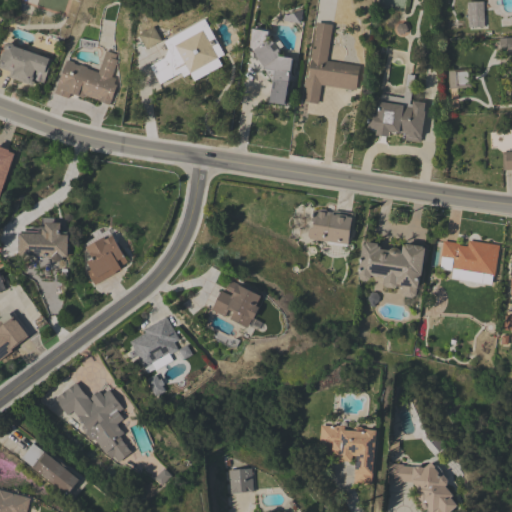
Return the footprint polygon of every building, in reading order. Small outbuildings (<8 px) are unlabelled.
[(467,1),(483,0),(483,26),(468,26),(467,1)] [(300,22),(281,20),(282,14),(286,14),(302,9),(300,22)] [(204,18),(224,54),(217,57),(221,65),(193,80),(189,73),(183,76),(180,72),(159,83),(149,65),(163,57),(167,48),(163,41),(204,18)] [(356,90),(321,84),(318,103),(301,100),(305,78),(307,78),(316,21),(332,24),(327,60),(360,65),(356,90)] [(161,40),(146,48),(138,34),(153,25),(161,40)] [(252,28),(268,30),(266,40),(272,40),(273,42),(269,46),(273,51),(277,48),(279,50),(278,55),(292,57),(290,72),(294,77),(287,83),(285,103),(269,101),(271,81),(262,68),(263,66),(252,51),(249,50),(252,28)] [(511,37),(511,44),(509,48),(502,48),(499,45),(499,37),(511,37)] [(42,82),(32,79),(31,80),(33,81),(31,85),(8,76),(10,71),(0,67),(0,55),(2,50),(4,51),(5,49),(3,47),(5,43),(9,41),(13,43),(14,45),(23,48),(25,47),(37,52),(38,54),(51,58),(42,82)] [(106,50),(116,54),(114,58),(117,59),(111,76),(115,78),(113,83),(116,84),(109,104),(99,100),(83,94),(82,97),(70,92),(68,97),(54,92),(66,60),(68,59),(74,61),(74,63),(79,65),(80,64),(87,66),(87,68),(97,71),(106,50)] [(472,86),(449,88),(447,69),(470,68),(472,86)] [(419,142),(404,139),(405,133),(395,131),(395,132),(394,133),(392,132),(390,131),(389,130),(388,136),(375,134),(376,129),(374,129),(373,129),(371,129),(369,127),(366,127),(369,112),(376,113),(378,101),(379,101),(380,94),(403,97),(407,74),(414,75),(409,103),(412,104),(412,100),(424,102),(423,111),(424,111),(419,142)] [(511,168),(502,169),(501,151),(511,150),(511,168)] [(0,155),(9,158),(7,170),(5,169),(0,188),(0,155)] [(327,243),(327,241),(310,238),(307,236),(308,229),(312,226),(313,221),(310,221),(312,209),(317,209),(319,208),(325,209),(327,211),(332,212),(332,210),(352,213),(352,219),(350,218),(346,246),(327,243)] [(67,269),(57,269),(57,268),(41,267),(41,255),(18,254),(18,232),(21,233),(21,230),(42,230),(42,228),(44,228),(45,222),(60,222),(60,234),(67,234),(67,256),(67,269)] [(84,242),(93,237),(91,233),(98,229),(100,233),(107,229),(111,236),(113,235),(114,237),(113,237),(127,261),(119,266),(121,268),(115,271),(115,272),(94,284),(86,271),(91,268),(87,261),(92,258),(86,246),(84,242)] [(490,284),(450,278),(452,269),(440,267),(442,257),(440,257),(442,240),(459,243),(459,245),(467,246),(468,239),(498,244),(493,276),(491,275),(490,284)] [(362,243),(365,244),(365,241),(377,243),(377,245),(381,246),(380,248),(388,250),(391,247),(394,247),(397,247),(399,248),(400,250),(401,252),(402,244),(405,244),(405,243),(423,245),(423,247),(425,247),(421,275),(419,275),(417,287),(416,287),(415,294),(411,297),(403,296),(401,292),(402,284),(395,283),(395,285),(391,287),(385,286),(383,283),(384,277),(370,274),(369,278),(367,280),(364,280),(361,280),(359,277),(358,274),(358,272),(357,272),(362,243)] [(221,290),(225,292),(231,280),(239,283),(238,284),(261,295),(256,305),(259,307),(253,319),(252,318),(247,327),(230,318),(233,311),(228,309),(225,316),(212,309),(221,290)] [(376,292),(379,296),(378,301),(374,303),(374,306),(368,305),(369,302),(366,299),(367,294),(371,291),(376,292)] [(11,349),(12,350),(0,359),(0,317),(8,311),(10,313),(13,310),(29,332),(27,334),(28,336),(11,349)] [(511,329),(503,329),(504,315),(511,315),(511,329)] [(178,339),(173,342),(177,349),(169,354),(168,353),(166,354),(169,359),(164,362),(161,357),(156,360),(159,365),(154,368),(152,364),(151,365),(152,367),(147,370),(145,367),(144,368),(129,341),(144,332),(142,329),(165,316),(178,339)] [(90,440),(85,433),(84,434),(79,428),(80,426),(83,424),(81,422),(79,423),(76,419),(78,418),(72,411),(66,415),(53,398),(75,382),(83,393),(84,393),(91,402),(92,401),(89,398),(99,391),(101,394),(108,389),(122,408),(117,412),(123,419),(116,424),(119,429),(120,428),(123,433),(119,436),(122,439),(121,439),(123,443),(124,442),(126,445),(125,445),(128,449),(128,448),(131,451),(117,462),(108,450),(104,453),(93,438),(90,440)] [(370,485),(353,483),(355,458),(351,458),(351,462),(337,460),(337,457),(325,456),(326,449),(317,448),(320,424),(332,426),(332,424),(344,425),(343,429),(351,430),(352,425),(362,426),(362,430),(364,431),(364,428),(376,430),(370,485)] [(57,462),(59,460),(68,467),(66,470),(78,479),(67,494),(32,467),(33,466),(22,458),(33,443),(57,462)] [(403,464),(403,465),(424,467),(430,461),(434,466),(436,464),(441,469),(442,471),(444,476),(448,479),(447,484),(445,485),(453,495),(451,497),(457,505),(448,511),(430,511),(427,509),(425,509),(423,509),(421,507),(421,505),(421,503),(421,501),(416,494),(418,492),(415,489),(416,487),(412,481),(401,480),(401,481),(387,481),(388,474),(387,474),(387,468),(389,469),(389,463),(403,464)] [(164,468),(171,475),(161,485),(154,477),(164,468)] [(251,468),(251,470),(253,470),(253,474),(252,474),(253,491),(230,493),(228,469),(251,468)] [(0,511),(0,489),(30,498),(26,511),(0,511)]
